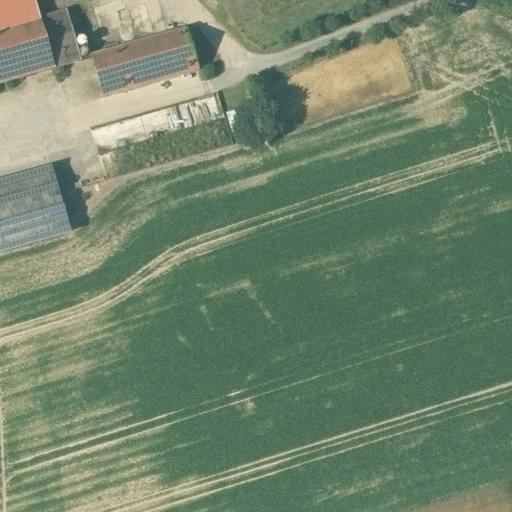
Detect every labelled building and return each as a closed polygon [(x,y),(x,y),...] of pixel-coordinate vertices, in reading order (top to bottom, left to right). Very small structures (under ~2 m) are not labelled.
[(32,0),(0,0),(0,30),(39,19),(32,0)] [(65,12),(39,19),(53,69),(79,62),(65,12)] [(39,19),(0,30),(0,84),(53,69),(39,19)] [(185,31),(91,58),(103,98),(197,71),(185,31)] [(220,96),(94,128),(101,155),(129,148),(134,168),(232,143),(220,96)] [(53,169),(0,184),(0,255),(72,235),(53,169)]
